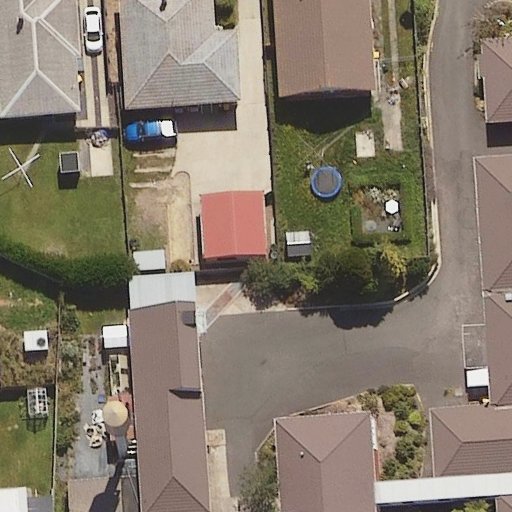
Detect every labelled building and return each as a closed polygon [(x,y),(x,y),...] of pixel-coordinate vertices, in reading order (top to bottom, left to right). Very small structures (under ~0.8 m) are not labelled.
[(0,0),(0,111),(0,118),(81,115),(76,0),(0,0)] [(215,35),(213,0),(122,0),(127,109),(243,104),(240,34),(215,35)] [(276,0),(281,95),(376,91),(371,0),(276,0)] [(511,37),(490,38),(493,107),(511,106),(511,37)] [(79,174),(79,182),(109,181),(108,128),(78,128),(79,150),(55,150),(56,174),(79,174)] [(511,139),(467,142),(480,399),(511,397),(511,139)] [(265,196),(204,197),(206,258),(267,257),(265,196)] [(129,317),(106,318),(116,470),(74,472),(76,511),(210,511),(194,275),(126,280),(129,317)] [(376,511),(362,395),(276,400),(286,511),(376,511)] [(511,511),(511,407),(429,412),(431,461),(493,458),(495,511),(511,511)] [(0,511),(24,511),(24,492),(0,492),(0,511)]
